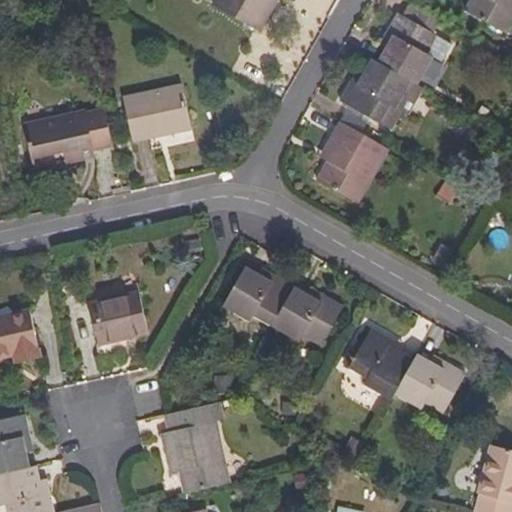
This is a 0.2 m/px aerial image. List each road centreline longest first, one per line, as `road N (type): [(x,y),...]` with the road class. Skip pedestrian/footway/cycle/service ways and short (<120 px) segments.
road 1 (residential): [(248,199),(283,209),(511,341)]
road 2 (residential): [(0,245),(208,197),(248,199)]
road 3 (residential): [(353,0),(248,199)]
